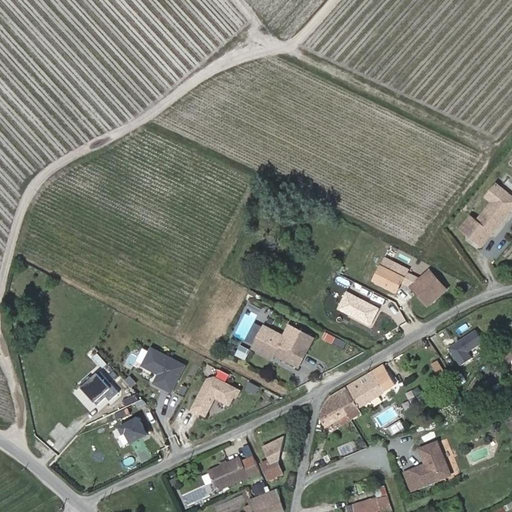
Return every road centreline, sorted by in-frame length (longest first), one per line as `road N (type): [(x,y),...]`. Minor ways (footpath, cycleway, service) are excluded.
road 1 (track): [(0,284),(20,213),(43,177),(156,111),(223,60),(293,44),(334,0)]
road 2 (residential): [(319,392),(83,507)]
road 3 (residential): [(511,289),(454,311),(319,392)]
road 4 (residential): [(298,511),(319,392)]
